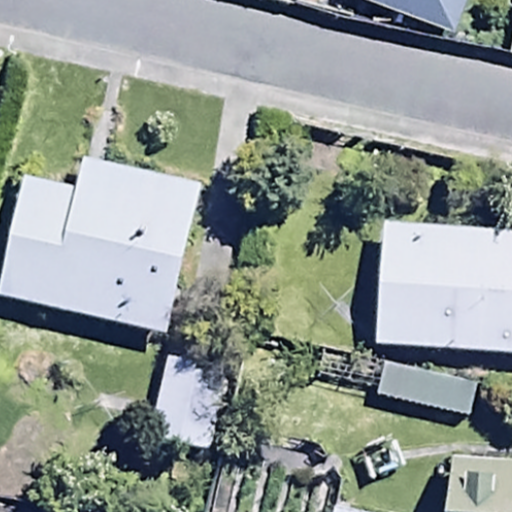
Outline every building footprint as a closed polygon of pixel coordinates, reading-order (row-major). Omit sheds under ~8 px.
[(374,0),(453,28),(462,0),(374,0)] [(19,175),(0,252),(0,296),(158,335),(194,184),(75,155),(67,187),(19,175)] [(511,231),(375,222),(366,346),(511,355),(511,231)] [(320,345),(252,334),(235,431),(298,442),(301,428),(317,431),(323,397),(311,395),(320,345)] [(220,362),(159,351),(143,442),(204,452),(220,362)] [(472,389),(379,367),(371,399),(464,422),(472,389)] [(321,511),(329,471),(216,450),(204,511),(321,511)] [(511,511),(511,465),(439,463),(438,511),(511,511)]
